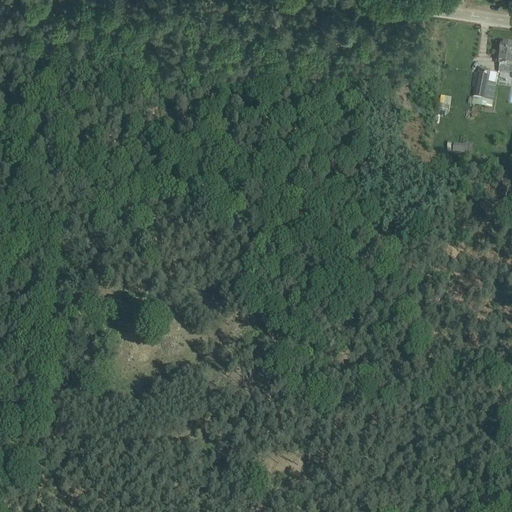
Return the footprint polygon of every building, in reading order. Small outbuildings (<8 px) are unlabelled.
[(511,65),(511,44),(502,44),(499,64),(511,65)] [(475,88),(472,105),(482,106),(484,107),(489,76),(478,74),(477,74),(475,88)] [(502,84),(511,85),(511,75),(504,74),(502,84)] [(451,114),(453,97),(442,96),(440,113),(451,114)] [(467,146),(449,142),(448,149),(466,152),(467,146)]
